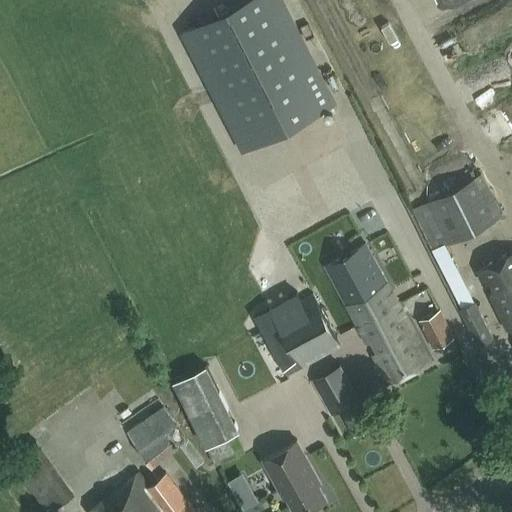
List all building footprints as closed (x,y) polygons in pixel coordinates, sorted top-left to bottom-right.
[(334,104),(280,0),(245,0),(184,32),(244,150),(334,104)] [(511,68),(502,52),(453,83),(465,101),(511,71),(511,68)] [(478,177),(411,206),(416,218),(424,215),(433,236),(443,231),(448,242),(498,220),(478,177)] [(312,185),(322,218),(344,211),(334,178),(312,185)] [(429,361),(367,243),(325,265),(365,342),(372,340),(378,352),(373,355),(387,382),(429,361)] [(511,255),(485,269),(496,292),(490,295),(508,331),(511,328),(511,255)] [(394,288),(410,279),(401,263),(385,272),(394,288)] [(303,368),(342,346),(312,293),(258,321),(284,370),(300,363),(303,368)] [(478,346),(494,338),(475,301),(459,308),(478,346)] [(434,349),(456,338),(440,308),(418,320),(434,349)] [(373,426),(359,400),(362,398),(343,363),(311,380),(331,416),(340,411),(354,437),(373,426)] [(208,449),(235,435),(201,367),(174,380),(208,449)] [(205,461),(163,405),(126,431),(151,467),(179,444),(197,467),(205,461)] [(235,435),(208,449),(215,464),(243,451),(235,435)] [(304,511),(329,498),(320,484),(322,483),(298,439),(261,459),(278,489),(281,488),(294,511),(304,511)] [(36,440),(10,459),(48,511),(74,493),(36,440)] [(148,485),(138,471),(86,510),(87,511),(196,511),(166,471),(148,485)] [(236,494),(250,486),(242,472),(228,480),(236,494)]
